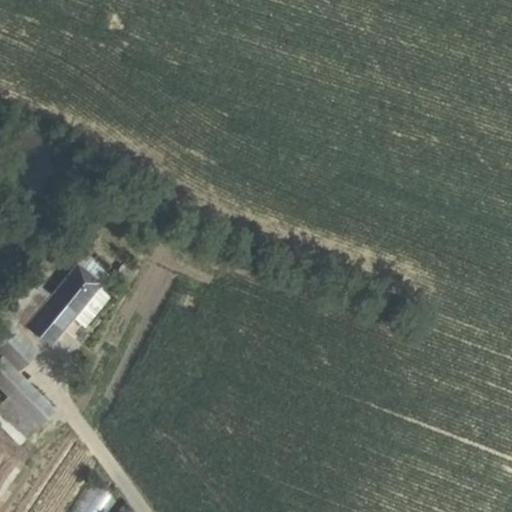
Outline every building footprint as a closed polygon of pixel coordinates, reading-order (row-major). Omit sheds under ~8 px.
[(75,317),(86,326),(111,296),(100,286),(111,274),(86,252),(51,293),(25,325),(50,346),(75,317)] [(115,278),(125,284),(133,271),(124,265),(115,278)] [(21,321),(25,325),(51,293),(37,281),(10,312),(11,313),(21,321)] [(7,318),(16,326),(21,321),(11,313),(7,318)] [(0,353),(18,372),(40,351),(16,326),(7,318),(0,324),(0,353)] [(0,385),(9,395),(39,425),(56,409),(18,372),(0,353),(0,385)] [(0,422),(21,444),(39,425),(9,395),(0,404),(0,422)] [(107,511),(119,496),(92,478),(69,511),(107,511)]
